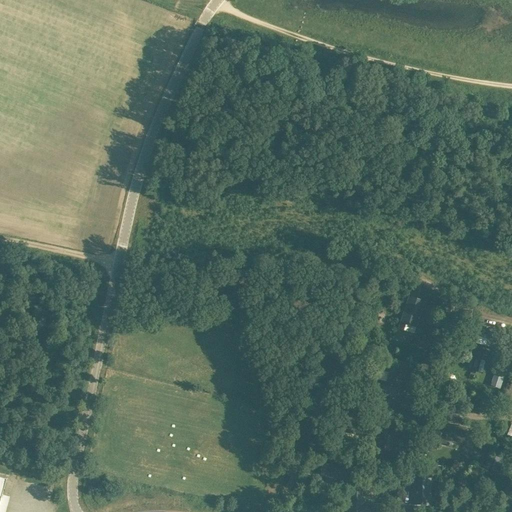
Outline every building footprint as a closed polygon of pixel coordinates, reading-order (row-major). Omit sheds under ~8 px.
[(414,334),(424,302),(409,297),(400,322),(398,328),(414,334)] [(493,346),(495,341),(485,338),(483,343),(493,346)] [(418,339),(413,352),(425,356),(429,342),(418,339)] [(482,345),(465,340),(461,353),(478,358),(482,345)] [(439,342),(431,356),(438,360),(446,345),(439,342)] [(422,366),(412,383),(418,386),(431,366),(423,362),(419,365),(422,366)] [(491,385),(499,388),(505,370),(497,368),(491,385)] [(388,371),(386,382),(382,381),(380,393),(398,397),(400,384),(402,374),(388,371)] [(353,396),(354,389),(347,388),(346,395),(353,396)] [(344,416),(341,431),(354,434),(357,419),(344,416)] [(378,422),(375,432),(370,454),(382,457),(387,435),(400,438),(402,428),(378,422)] [(441,425),(440,435),(439,440),(464,442),(465,427),(447,425),(447,426),(442,425),(441,425)] [(325,456),(327,449),(317,446),(316,454),(325,456)] [(498,471),(500,464),(493,461),(491,469),(498,471)] [(346,468),(323,464),(321,474),(344,478),(346,468)] [(413,478),(412,504),(432,504),(431,479),(413,478)] [(361,504),(361,492),(351,492),(350,511),(385,511),(385,504),(361,504)]
